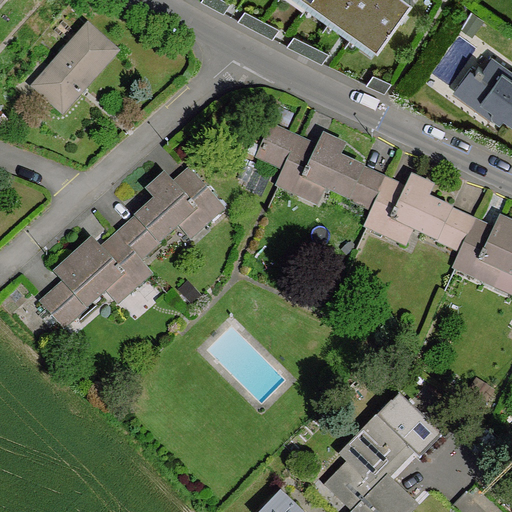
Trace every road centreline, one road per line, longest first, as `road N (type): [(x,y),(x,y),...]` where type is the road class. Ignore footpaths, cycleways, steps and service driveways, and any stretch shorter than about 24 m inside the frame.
road 1 (residential): [(511,181),(244,50)]
road 2 (residential): [(244,50),(90,187)]
road 3 (residential): [(90,187),(0,268)]
